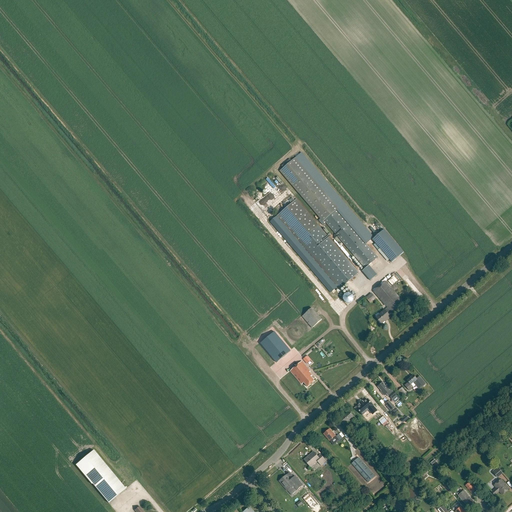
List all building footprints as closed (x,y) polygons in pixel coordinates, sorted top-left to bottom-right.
[(284,168),(280,171),(323,222),(324,221),(365,268),(369,265),(378,258),(366,244),(373,238),(301,153),(295,158),(292,161),(290,159),(282,166),(284,168)] [(277,216),(270,222),(331,293),(338,287),(340,290),(359,273),(318,226),(319,225),(296,200),(295,201),(292,198),(289,201),(292,204),(277,216)] [(373,236),(375,238),(373,240),(392,263),(404,253),(384,230),(379,235),(377,233),(373,236)] [(369,266),(363,271),(371,281),(377,275),(369,266)] [(397,280),(400,283),(397,286),(398,288),(401,286),(400,285),(404,282),(397,273),(388,281),(391,285),(397,280)] [(388,308),(385,311),(385,310),(376,318),(382,324),(387,320),(391,317),(388,314),(391,312),(392,313),(405,303),(404,303),(386,281),(374,292),(385,305),(388,308)] [(353,295),(351,294),(348,293),(346,294),(344,296),(344,299),(344,301),(346,303),(349,303),(351,302),(353,300),(353,298),(353,295)] [(372,294),(366,298),(370,303),(376,298),(372,294)] [(318,323),(322,320),(312,308),(308,311),(302,317),(312,328),(318,323)] [(291,351),(287,347),(275,332),(261,344),(268,352),(277,363),(291,351)] [(302,362),(290,371),(302,385),(304,383),(307,387),(314,381),(311,377),(312,376),(309,372),(310,372),(302,362)] [(405,385),(409,390),(413,387),(411,385),(413,383),(419,390),(426,384),(420,377),(417,379),(414,376),(407,381),(409,382),(405,385)] [(383,383),(378,387),(382,391),(381,392),(384,396),(386,394),(388,397),(389,396),(393,392),(391,389),(389,390),(383,383)] [(403,388),(399,390),(406,399),(408,397),(407,395),(408,394),(403,388)] [(373,415),(377,411),(371,403),(370,402),(370,403),(368,399),(363,403),(363,402),(360,404),(361,405),(357,408),(359,412),(360,412),(363,415),(369,410),(373,415)] [(390,401),(386,404),(392,411),(395,408),(390,401)] [(345,416),(350,422),(355,417),(350,411),(345,416)] [(339,420),(344,427),(350,422),(345,416),(339,420)] [(324,434),(329,441),(335,436),(330,429),(324,434)] [(94,450),(76,465),(109,503),(126,489),(94,450)] [(310,455),(310,456),(305,461),(311,467),(318,461),(321,466),(326,461),(321,455),(318,457),(314,452),(310,455)] [(351,464),(368,483),(375,476),(359,457),(351,464)] [(498,468),(493,473),(498,478),(503,473),(498,468)] [(293,486),(297,491),(303,485),(295,476),(293,478),(290,481),(286,476),(279,481),(288,491),(293,486)] [(501,480),(494,486),(497,488),(492,492),(495,495),(499,491),(502,495),(509,489),(501,480)] [(465,486),(472,494),(476,491),(469,482),(465,486)] [(458,496),(468,508),(475,503),(464,490),(458,496)] [(313,510),(319,505),(309,494),(303,499),(313,510)]
